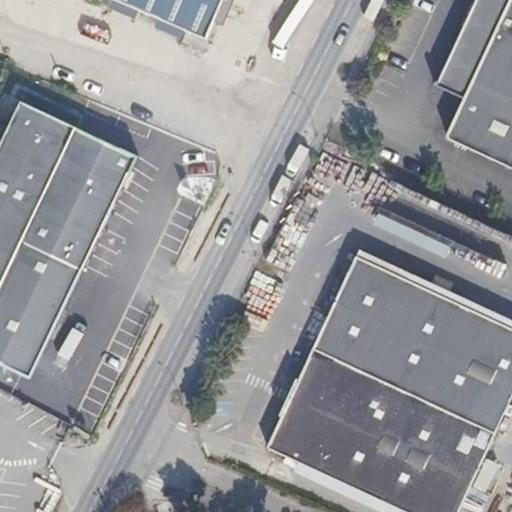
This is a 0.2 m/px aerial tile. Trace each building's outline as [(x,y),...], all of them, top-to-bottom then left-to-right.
[(118,0),(208,39),(225,0),(118,0)] [(511,0),(478,0),(437,88),(464,101),(470,104),(453,140),(447,138),(441,134),(441,136),(442,139),(511,171),(511,0)] [(470,104),(464,101),(447,138),(453,140),(470,104)] [(25,102),(0,153),(0,362),(30,377),(37,363),(138,159),(25,102)] [(511,328),(349,253),(264,443),(413,511),(451,511),(511,377),(511,328)] [(7,392),(2,402),(22,412),(27,401),(18,397),(7,392)]
